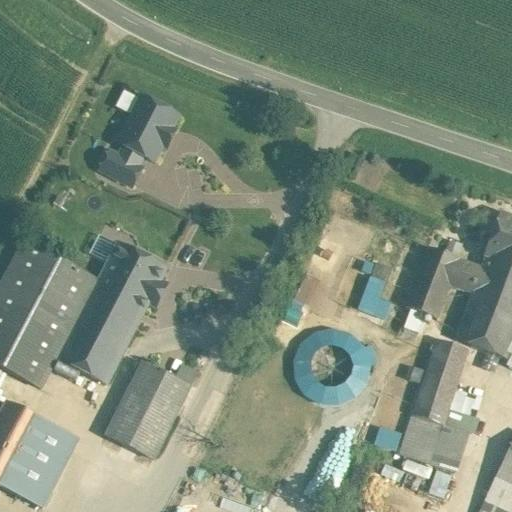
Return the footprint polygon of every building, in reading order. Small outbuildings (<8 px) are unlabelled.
[(177,117),(141,99),(117,144),(124,147),(118,158),(138,168),(144,157),(153,163),(177,117)] [(141,170),(138,168),(118,158),(109,154),(100,171),(132,189),(141,170)] [(511,219),(500,215),(484,259),(485,259),(511,269),(511,219)] [(74,271),(24,244),(0,289),(0,369),(40,390),(60,353),(63,354),(60,361),(106,385),(141,316),(70,279),(74,271)] [(165,271),(118,247),(99,284),(74,271),(70,279),(141,316),(165,271)] [(511,269),(485,259),(481,270),(428,250),(405,310),(437,321),(449,288),(472,296),(454,342),(507,362),(509,356),(511,349),(511,269)] [(389,270),(376,264),(370,279),(384,284),(389,270)] [(309,307),(323,281),(307,273),(294,299),(309,307)] [(297,337),(298,402),(372,401),(372,336),(297,337)] [(468,352),(437,342),(422,389),(452,399),(468,352)] [(189,389),(142,366),(106,437),(153,461),(189,389)] [(452,399),(422,389),(412,417),(443,428),(452,399)] [(45,425),(4,404),(0,412),(0,488),(10,494),(35,445),(45,425)] [(443,428),(412,417),(400,456),(430,466),(443,428)] [(69,436),(45,425),(35,445),(58,456),(69,436)] [(381,428),(375,445),(396,452),(402,434),(381,428)] [(511,443),(496,478),(511,485),(511,443)] [(58,456),(35,445),(10,494),(32,505),(58,456)] [(257,511),(263,511),(270,495),(198,468),(191,487),(257,511)] [(437,471),(429,495),(446,500),(453,476),(437,471)] [(511,511),(511,485),(496,478),(480,511),(511,511)] [(218,511),(178,494),(169,511),(218,511)]
